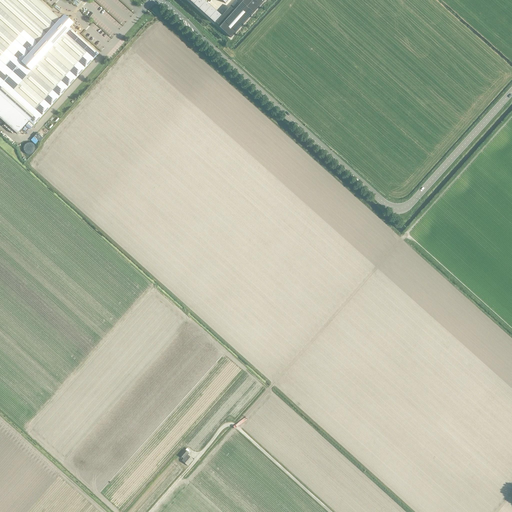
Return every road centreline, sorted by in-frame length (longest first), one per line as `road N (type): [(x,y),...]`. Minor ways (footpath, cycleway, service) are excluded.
road 1 (tertiary): [(511,92),(409,203),(391,207),(157,0)]
road 2 (unknown): [(332,511),(228,424),(153,511)]
